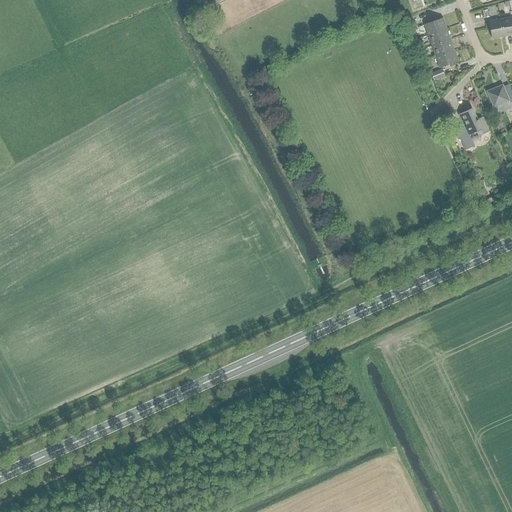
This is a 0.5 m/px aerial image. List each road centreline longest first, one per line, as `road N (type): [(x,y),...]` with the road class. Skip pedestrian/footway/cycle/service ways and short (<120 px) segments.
road 1 (trunk): [(0,477),(511,242)]
road 2 (track): [(0,438),(480,220)]
